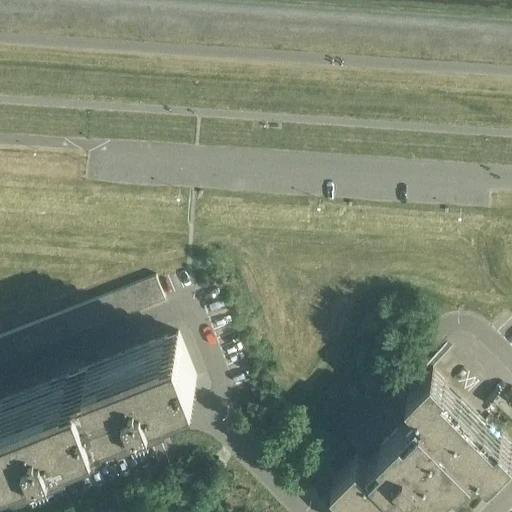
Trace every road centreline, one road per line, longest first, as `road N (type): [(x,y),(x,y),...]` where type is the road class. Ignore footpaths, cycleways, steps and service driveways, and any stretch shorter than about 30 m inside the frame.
road 1 (residential): [(511,183),(113,156),(88,143)]
road 2 (residential): [(202,416),(220,384),(191,318),(167,315),(0,380)]
road 3 (residential): [(350,431),(463,320),(511,361)]
road 4 (residential): [(0,482),(23,482),(202,416)]
road 5 (residential): [(303,511),(202,416)]
